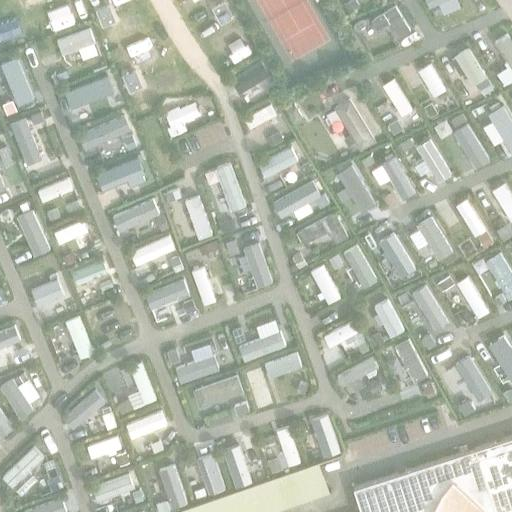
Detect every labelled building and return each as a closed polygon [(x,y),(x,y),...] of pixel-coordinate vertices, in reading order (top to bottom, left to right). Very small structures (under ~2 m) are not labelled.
[(89,42),(85,31),(54,43),(58,53),(75,47),(77,52),(86,49),(85,44),(89,42)] [(239,92),(254,83),(246,70),(231,80),(239,92)] [(106,110),(92,77),(81,82),(95,114),(106,110)] [(36,103),(32,92),(0,106),(4,117),(36,103)] [(197,106),(195,101),(178,108),(184,121),(200,114),(199,111),(201,110),(199,105),(197,106)] [(250,127),(275,113),(270,103),(244,117),(250,127)] [(171,135),(186,128),(183,120),(182,120),(176,107),(165,112),(171,125),(167,127),(171,135)] [(143,139),(160,132),(154,117),(136,124),(143,139)] [(113,129),(108,118),(81,130),(85,141),(113,129)] [(22,158),(52,145),(48,134),(17,147),(22,158)] [(169,150),(164,139),(138,152),(144,163),(169,150)] [(265,170),(288,158),(283,147),(259,160),(265,170)] [(14,160),(9,150),(0,153),(0,170),(3,169),(2,165),(14,160)] [(131,168),(127,159),(100,170),(104,180),(131,168)] [(241,193),(229,161),(217,166),(229,197),(241,193)] [(71,185),(67,175),(38,187),(42,197),(53,193),(55,197),(71,190),(69,186),(71,185)] [(131,196),(141,192),(135,175),(124,179),(131,196)] [(279,212),(316,192),(309,179),(272,200),(279,212)] [(32,202),(27,191),(0,202),(5,213),(17,209),(18,213),(26,210),(24,206),(32,202)] [(212,232),(198,193),(184,198),(198,237),(212,232)] [(160,205),(155,194),(120,210),(125,221),(160,205)] [(219,229),(250,218),(246,206),(215,217),(219,229)] [(335,210),(296,231),(302,243),(328,229),(335,242),(348,235),(335,210)] [(89,227),(85,216),(56,227),(60,239),(76,232),(77,235),(84,232),(83,229),(89,227)] [(50,243),(45,233),(17,245),(21,255),(37,248),(39,254),(46,251),(44,246),(50,243)] [(174,247),(168,233),(130,250),(136,264),(174,247)] [(376,278),(356,243),(343,250),(363,286),(376,278)] [(254,289),(242,255),(230,259),(242,293),(254,289)] [(105,268),(101,257),(74,268),(78,279),(92,274),(93,279),(102,275),(100,270),(105,268)] [(340,295),(323,263),(310,269),(328,302),(340,295)] [(203,265),(191,270),(204,303),(215,298),(203,265)] [(35,299),(67,285),(62,273),(30,287),(35,299)] [(175,293),(171,282),(146,292),(150,302),(162,297),(163,301),(171,298),(170,295),(175,293)] [(403,328),(387,299),(374,306),(377,312),(374,314),(379,324),(383,322),(390,336),(403,328)] [(112,343),(99,309),(87,314),(101,347),(112,343)] [(290,330),(282,309),(271,313),(274,320),(268,322),(272,331),(271,331),(272,335),(278,332),(279,335),(290,330)] [(93,351),(79,314),(66,319),(80,356),(93,351)] [(358,330),(352,319),(324,334),(329,345),(344,337),(347,342),(362,334),(360,330),(358,330)] [(0,342),(13,337),(8,326),(0,329),(0,342)] [(244,355),(233,326),(222,330),(233,359),(244,355)] [(393,352),(397,359),(401,360),(402,359),(410,373),(423,366),(408,337),(394,344),(397,350),(393,352)] [(208,360),(200,338),(189,342),(192,352),(189,353),(192,360),(195,358),(197,364),(208,360)] [(269,376),(301,365),(296,351),(264,362),(269,376)] [(377,366),(372,355),(337,374),(343,384),(377,366)] [(155,397),(141,360),(130,364),(144,402),(155,397)] [(227,387),(259,376),(255,365),(224,377),(227,387)] [(7,393),(38,380),(33,367),(1,380),(7,393)] [(189,402),(220,390),(216,379),(185,391),(189,402)] [(104,392),(97,384),(76,404),(84,412),(93,404),(96,407),(106,398),(102,394),(104,392)] [(338,446),(327,413),(315,417),(327,450),(338,446)] [(117,424),(113,414),(100,419),(101,422),(96,424),(99,432),(117,424)] [(143,441),(133,416),(123,420),(133,446),(143,441)] [(301,460),(289,425),(278,429),(286,453),(283,455),(285,463),(289,462),(289,463),(301,460)] [(122,443),(118,432),(83,444),(88,456),(110,447),(112,451),(118,449),(116,445),(122,443)] [(511,436),(499,441),(511,484),(511,436)] [(511,511),(511,484),(499,441),(351,488),(358,511),(357,511),(511,511)] [(13,482),(42,452),(33,444),(4,473),(13,482)] [(264,473),(254,444),(242,448),(248,464),(244,466),(246,472),(250,471),(253,477),(264,473)] [(226,487),(216,458),(205,461),(212,480),(206,482),(210,493),(226,487)] [(188,501),(175,460),(164,464),(171,488),(166,489),(169,498),(174,496),(177,505),(188,501)] [(317,462),(178,510),(179,511),(271,511),(327,493),(317,462)] [(129,483),(125,472),(91,483),(95,495),(106,491),(107,496),(119,492),(117,487),(129,483)] [(50,499),(20,510),(20,511),(53,511),(55,511),(50,499)]
